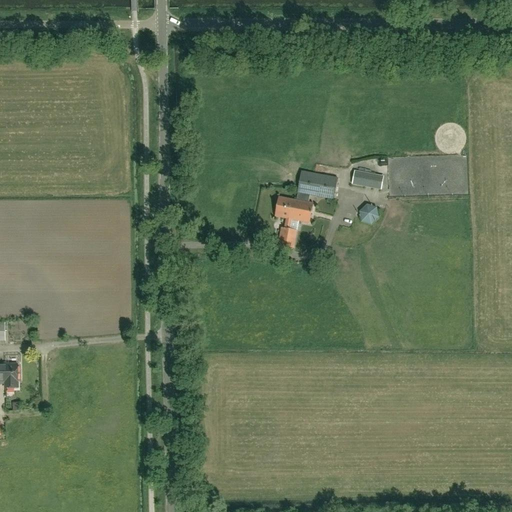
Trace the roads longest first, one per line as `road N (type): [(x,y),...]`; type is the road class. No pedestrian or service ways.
road 1 (tertiary): [(171,511),(163,24)]
road 2 (unclassified): [(511,22),(163,24)]
road 3 (unclassified): [(0,25),(163,24)]
